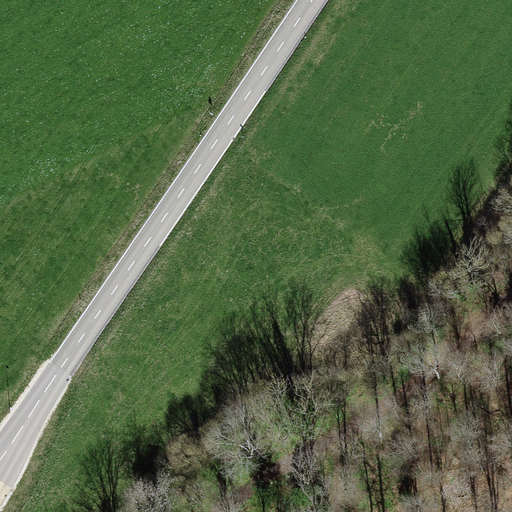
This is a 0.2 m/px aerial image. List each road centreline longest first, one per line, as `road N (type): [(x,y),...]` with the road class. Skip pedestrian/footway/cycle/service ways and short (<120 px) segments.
road 1 (tertiary): [(0,460),(311,0)]
road 2 (track): [(218,511),(462,349),(511,295)]
